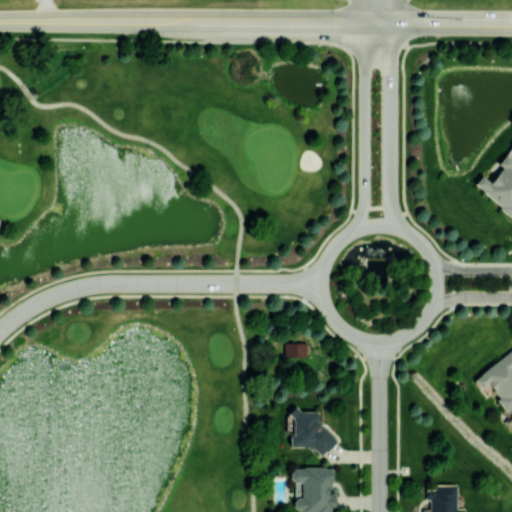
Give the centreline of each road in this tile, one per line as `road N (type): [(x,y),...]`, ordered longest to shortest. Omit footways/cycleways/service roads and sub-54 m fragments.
road 1 (secondary): [(0,20),(511,20)]
road 2 (residential): [(377,224),(342,237),(321,283),(330,315),(370,341),(397,339),(420,325),(438,280),(415,236),(377,224)]
road 3 (residential): [(321,283),(94,285),(47,299),(0,332)]
road 4 (residential): [(404,230),(389,193),(389,20)]
road 5 (residential): [(365,20),(365,185),(353,231)]
road 6 (residential): [(379,341),(380,511)]
